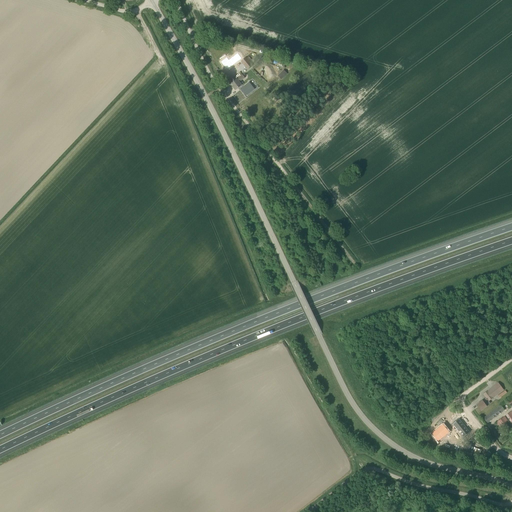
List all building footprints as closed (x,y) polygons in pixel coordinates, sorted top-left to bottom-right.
[(227,57),(220,62),(226,69),(226,68),(227,70),(242,59),(238,53),(229,60),(227,57)] [(246,58),(246,57),(241,61),(248,69),(253,65),(250,61),(252,59),(249,56),(246,58)] [(277,76),(281,80),(287,73),(283,70),(277,76)] [(244,77),(246,76),(244,74),(243,75),(242,75),(237,79),(230,84),(235,90),(242,85),(239,82),(245,78),(244,77)] [(250,83),(241,91),(245,97),(255,89),(250,83)] [(482,400),(476,405),(481,411),(487,406),(490,403),(489,401),(504,390),(498,383),(483,394),(486,398),(483,400),(482,400)] [(498,395),(500,398),(507,393),(505,390),(498,395)] [(504,409),(501,405),(484,418),(487,423),(504,409)] [(454,426),(453,427),(455,430),(457,429),(463,437),(470,432),(459,419),(453,424),(454,426)] [(443,424),(431,434),(438,442),(449,432),(443,424)] [(465,439),(457,445),(460,449),(468,443),(465,439)]
